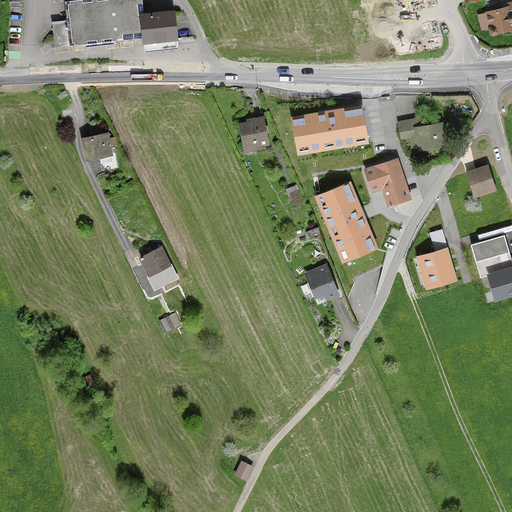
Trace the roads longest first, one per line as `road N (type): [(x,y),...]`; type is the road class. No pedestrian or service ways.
road 1 (residential): [(236,511),(272,443),(349,357),(413,221),(474,129),(492,117)]
road 2 (track): [(504,511),(398,256)]
road 3 (secondary): [(206,72),(467,73)]
road 4 (secondary): [(0,78),(206,72)]
road 5 (unknown): [(381,76),(391,106),(388,131),(367,158),(315,195)]
